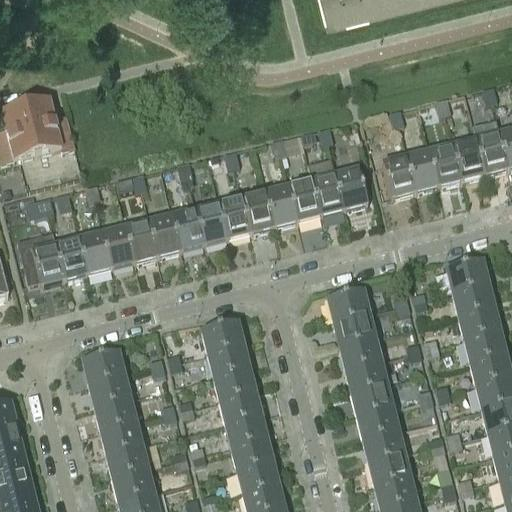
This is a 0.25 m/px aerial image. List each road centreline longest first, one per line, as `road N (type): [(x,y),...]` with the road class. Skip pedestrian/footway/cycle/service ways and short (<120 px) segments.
road 1 (residential): [(274,287),(31,350)]
road 2 (residential): [(511,227),(274,287)]
road 3 (residential): [(330,511),(274,287)]
road 4 (residential): [(31,350),(71,511)]
